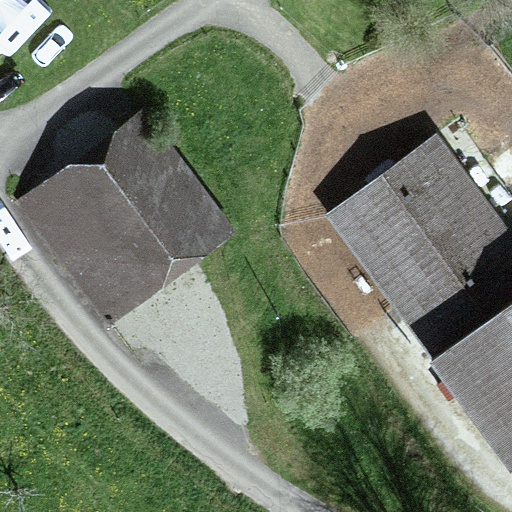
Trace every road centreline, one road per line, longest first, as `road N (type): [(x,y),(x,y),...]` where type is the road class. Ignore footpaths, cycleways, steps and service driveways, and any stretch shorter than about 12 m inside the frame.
road 1 (track): [(0,165),(214,7),(338,113)]
road 2 (unclassified): [(289,511),(175,422),(67,309),(0,207)]
